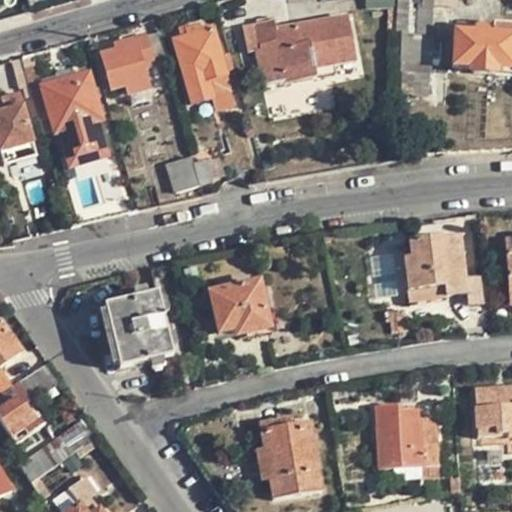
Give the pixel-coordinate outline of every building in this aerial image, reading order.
[(397,0),(370,0),(371,9),(398,9),(397,0)] [(439,0),(402,0),(400,33),(406,34),(405,62),(436,64),(439,0)] [(274,22),(243,27),(248,54),(255,52),(262,88),(283,85),(281,73),(312,67),(312,70),(316,69),(355,62),(347,18),(275,31),(274,22)] [(185,30),(187,38),(203,34),(202,30),(200,25),(185,30)] [(192,104),(213,98),(208,81),(226,75),(226,74),(232,72),(228,55),(221,57),(213,28),(202,30),(203,34),(187,38),(174,42),(192,104)] [(474,35),(455,34),(454,67),(467,68),(467,74),(499,75),(499,71),(511,71),(511,31),(474,30),(474,35)] [(164,60),(157,35),(116,46),(118,52),(103,56),(113,92),(127,88),(130,95),(147,91),(141,66),(164,60)] [(35,66),(24,68),(26,72),(30,87),(42,128),(44,135),(55,132),(42,88),(35,66)] [(312,67),(281,73),(283,85),(318,78),(316,69),(312,70),(312,67)] [(30,87),(26,72),(15,76),(19,90),(30,87)] [(231,92),(226,75),(208,81),(213,98),(231,92)] [(89,76),(42,88),(55,132),(56,134),(61,133),(71,169),(108,159),(98,122),(101,121),(89,76)] [(5,115),(0,115),(0,150),(5,166),(37,157),(19,94),(1,99),(5,115)] [(232,152),(218,156),(225,182),(239,178),(232,152)] [(176,195),(200,189),(194,166),(192,159),(168,166),(176,195)] [(206,163),(194,166),(200,189),(212,185),(206,163)] [(458,239),(407,246),(408,261),(403,261),(408,293),(409,293),(443,288),(445,296),(445,300),(467,296),(464,282),(458,239)] [(478,280),(464,282),(467,296),(468,306),(481,304),(478,280)] [(270,331),(259,284),(209,296),(219,336),(234,333),(236,340),(270,331)] [(410,300),(445,296),(443,288),(409,293),(410,300)] [(119,372),(171,359),(157,297),(103,310),(119,372)] [(388,324),(390,336),(404,334),(403,321),(388,324)] [(1,322),(0,322),(0,393),(13,386),(0,367),(22,352),(1,322)] [(61,381),(48,362),(13,386),(0,393),(0,421),(16,444),(44,426),(40,419),(35,421),(25,404),(19,395),(25,391),(31,400),(61,381)] [(503,398),(474,400),(476,441),(507,440),(507,441),(511,440),(511,389),(502,390),(503,398)] [(473,392),(474,400),(503,398),(502,390),(473,392)] [(25,404),(31,400),(25,391),(19,395),(25,404)] [(373,411),(377,472),(394,472),(395,484),(439,481),(435,422),(410,423),(409,414),(396,414),(396,409),(373,411)] [(19,463),(31,483),(100,435),(87,417),(19,463)] [(258,426),(260,434),(293,428),(291,420),(258,426)] [(262,451),(269,484),(272,503),(323,494),(310,425),(293,428),(260,434),(262,451)] [(261,485),(269,484),(262,451),(255,453),(261,485)] [(68,488),(74,497),(79,504),(95,494),(84,478),(68,488)] [(450,498),(457,496),(459,496),(458,483),(449,484),(450,498)] [(29,511),(34,511),(28,494),(5,501),(8,511),(29,511)] [(94,511),(84,511),(79,504),(74,497),(58,508),(60,511),(101,511),(99,509),(94,511)]
